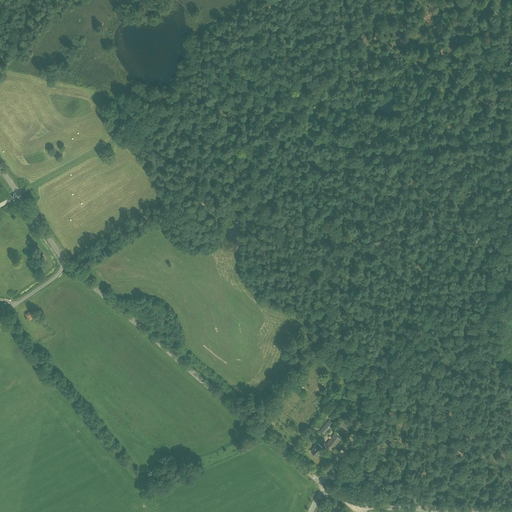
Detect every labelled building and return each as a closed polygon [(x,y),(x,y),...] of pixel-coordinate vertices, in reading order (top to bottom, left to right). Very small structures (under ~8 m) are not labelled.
[(31,320),(35,317),(30,311),(26,314),(31,320)] [(348,431),(352,425),(344,419),(340,424),(348,431)] [(324,434),(333,423),(329,420),(320,431),(324,434)] [(333,448),(341,438),(334,434),(327,444),(333,448)] [(316,456),(323,448),(318,443),(311,451),(316,456)]
